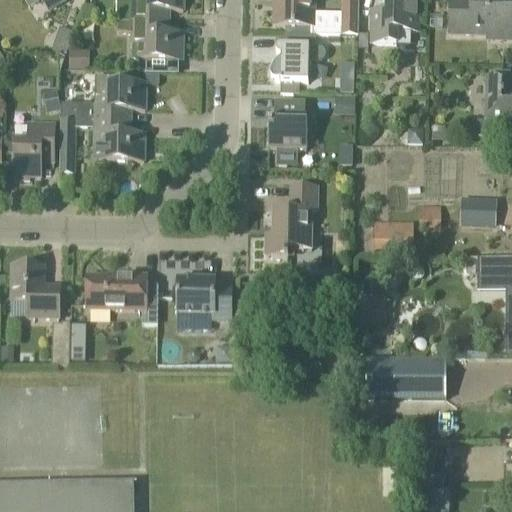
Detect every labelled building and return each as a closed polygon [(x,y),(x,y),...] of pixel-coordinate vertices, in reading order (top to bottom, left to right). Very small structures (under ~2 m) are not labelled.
[(22,0),(29,11),(43,2),(46,0),(22,0)] [(133,0),(133,25),(168,26),(168,14),(183,14),(183,0),(133,0)] [(313,30),(314,0),(277,0),(278,11),(275,11),(275,29),(313,30)] [(358,39),(359,18),(359,0),(342,0),(341,38),(358,39)] [(418,35),(418,0),(388,0),(388,15),(373,14),(372,47),(411,48),(412,35),(418,35)] [(511,42),(511,0),(471,0),(471,4),(450,4),(450,37),(487,38),(487,42),(511,42)] [(94,10),(84,10),(80,24),(95,25),(98,15),(94,10)] [(182,64),(183,37),(167,37),(168,26),(133,25),(133,47),(138,47),(138,63),(146,63),(182,64)] [(318,65),(322,64),(325,62),(326,58),(325,54),(322,51),(319,50),(315,50),(315,38),(281,37),(281,49),(278,51),(276,55),(278,58),(282,60),(281,63),(276,65),(272,68),(270,74),(271,79),(275,84),(281,85),(281,97),(299,98),(299,86),(308,86),(309,65),(318,65)] [(69,75),(86,74),(86,60),(69,60),(69,75)] [(511,125),(511,80),(487,80),(486,124),(478,124),(478,140),(496,141),(496,125),(511,125)] [(95,125),(131,125),(131,114),(146,114),(146,87),(110,87),(110,102),(96,102),(95,125)] [(57,89),(41,93),(46,113),(61,109),(57,89)] [(305,128),(306,106),(275,105),(274,127),(269,127),(268,153),(307,154),(308,128),(305,128)] [(61,123),(60,157),(75,157),(75,153),(75,132),(86,132),(86,124),(75,124),(61,123)] [(95,125),(95,148),(94,164),(144,165),(145,138),(131,138),(131,125),(95,125)] [(54,152),(55,128),(29,128),(29,130),(16,129),(15,145),(14,184),(30,184),(30,181),(41,181),(42,152),(54,152)] [(317,215),(318,190),(291,189),(291,213),(274,212),(273,238),(266,237),(266,260),(287,261),(287,280),(288,280),(288,260),(289,253),(311,254),(312,215),(317,215)] [(494,231),(495,203),(463,202),(462,230),(494,231)] [(420,231),(441,231),(441,210),(419,210),(420,231)] [(373,254),(414,254),(414,226),(373,226),(373,254)] [(511,260),(480,261),(480,278),(511,277),(511,307),(511,324),(507,328),(507,335),(511,340),(511,339),(511,260)] [(59,322),(60,291),(44,290),(44,270),(12,270),(12,304),(28,304),(28,321),(59,322)] [(146,315),(147,280),(88,279),(87,313),(146,315)] [(231,324),(232,289),(215,288),(215,284),(178,283),(177,318),(213,318),(213,324),(231,324)] [(354,327),(386,326),(386,297),(353,298),(354,327)] [(70,370),(71,348),(71,328),(53,328),(52,348),(52,369),(70,370)] [(224,349),(217,356),(217,365),(233,365),(233,349),(224,349)] [(430,404),(430,369),(384,368),(384,403),(430,404)] [(385,441),(386,416),(369,415),(367,440),(385,441)] [(412,417),(394,416),(393,441),(411,442),(412,417)] [(134,511),(134,485),(0,487),(0,511),(134,511)] [(434,491),(431,511),(447,511),(450,492),(434,491)]
